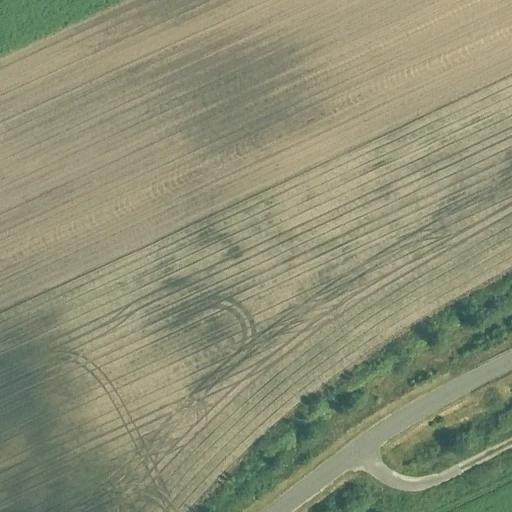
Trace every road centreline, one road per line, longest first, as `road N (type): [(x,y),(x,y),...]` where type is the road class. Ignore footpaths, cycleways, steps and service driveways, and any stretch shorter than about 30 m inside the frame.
road 1 (unclassified): [(281,511),(428,405),(511,365)]
road 2 (track): [(356,453),(402,487),(457,476),(511,448)]
